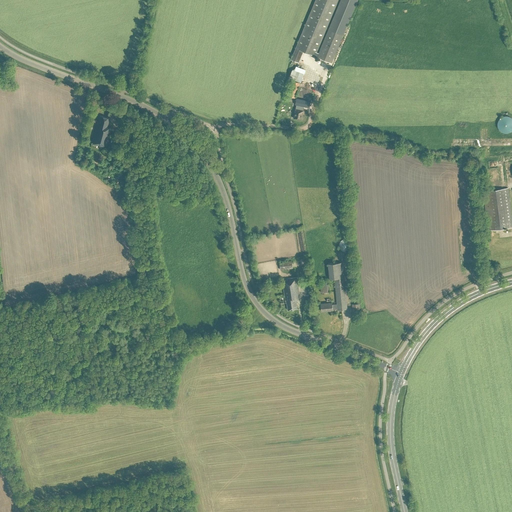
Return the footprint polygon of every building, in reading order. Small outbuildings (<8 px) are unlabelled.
[(340,0),(329,29),(319,53),(317,52),(338,0),(315,0),(291,59),(299,62),(303,51),(331,63),(357,0),(340,0)] [(305,72),(293,68),(289,78),(301,82),(305,72)] [(295,98),(300,83),(292,80),(287,95),(295,98)] [(301,119),(304,106),(309,107),(311,101),(296,98),(295,104),(296,104),(294,118),(301,119)] [(97,123),(91,143),(106,147),(111,126),(108,126),(110,118),(100,115),(98,123),(97,123)] [(504,133),(506,133),(508,133),(510,132),(511,131),(511,130),(511,118),(511,117),(508,116),(506,116),(504,116),(501,117),(500,119),(499,120),(498,122),(497,124),(498,127),(499,129),(500,131),(502,132),(504,133)] [(488,230),(511,226),(511,221),(508,188),(483,191),(488,230)] [(341,241),(340,243),(339,245),(340,247),(341,249),(342,250),(344,251),(347,251),(349,250),(350,249),(351,247),(352,245),(351,243),(350,241),(349,240),(347,239),(344,239),(342,240),(341,241)] [(291,260),(279,262),(281,269),(293,267),(291,260)] [(337,309),(347,308),(343,262),(328,263),(329,278),(335,278),(337,303),(332,304),(332,302),(321,303),(321,311),(333,310),(333,309),(337,308),(337,309)] [(288,309),(298,308),(296,300),(300,299),(297,277),(282,279),(286,301),(283,302),(283,300),(280,301),(281,303),(287,302),(288,309)] [(328,291),(328,282),(320,282),(321,292),(328,291)]
